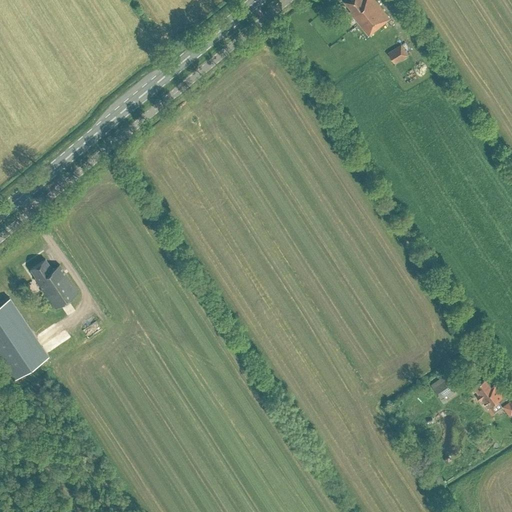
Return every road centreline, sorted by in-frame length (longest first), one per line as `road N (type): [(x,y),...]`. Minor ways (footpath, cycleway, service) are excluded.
road 1 (unclassified): [(32,210),(286,0)]
road 2 (primary): [(20,196),(256,0)]
